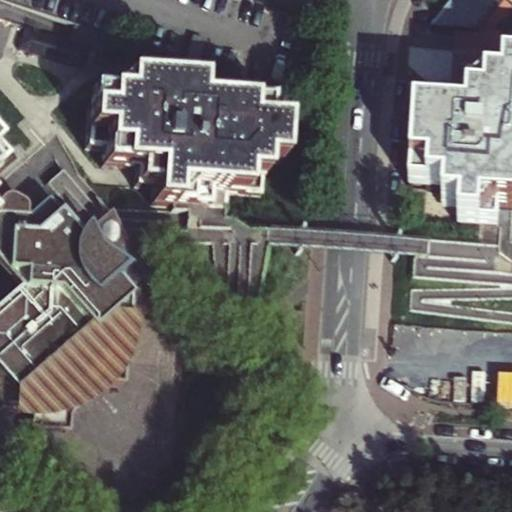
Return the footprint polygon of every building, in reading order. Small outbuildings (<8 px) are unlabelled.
[(102,54),(107,36),(72,25),(66,42),(102,54)] [(188,42),(183,61),(194,65),(200,46),(188,42)] [(511,70),(504,70),(503,88),(486,87),(485,104),(450,102),(450,118),(415,116),(410,187),(444,189),(443,206),(459,208),(459,224),(477,225),(479,208),(511,209),(511,70)] [(211,106),(194,88),(124,83),(105,99),(89,98),(84,150),(102,151),(101,169),(135,171),(134,188),(141,189),(152,190),(151,206),(205,210),(219,211),(221,195),(256,197),(258,162),(274,163),(277,128),(260,126),(261,109),(211,106)] [(0,322),(0,412),(1,411),(34,413),(34,429),(66,431),(67,415),(103,383),(121,384),(126,302),(155,304),(138,278),(128,278),(129,262),(117,247),(113,246),(97,262),(46,206),(26,222),(0,220),(0,267),(20,291),(3,307),(2,323),(0,322)]
